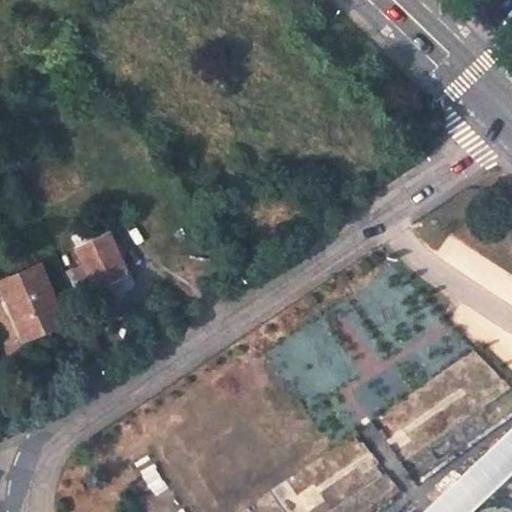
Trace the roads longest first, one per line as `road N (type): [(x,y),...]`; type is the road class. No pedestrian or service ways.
road 1 (unclassified): [(27,511),(39,447),(385,215),(510,116)]
road 2 (primary): [(510,116),(390,0)]
